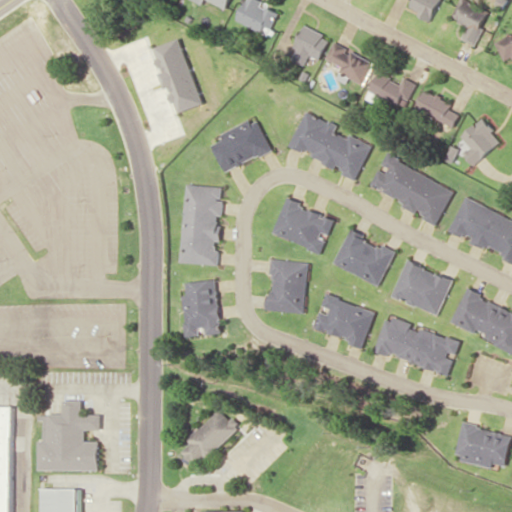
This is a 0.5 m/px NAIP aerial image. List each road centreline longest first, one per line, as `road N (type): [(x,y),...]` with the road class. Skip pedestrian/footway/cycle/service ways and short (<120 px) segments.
road 1 (residential): [(511,285),(295,175),(266,182),(254,196),(245,218),(243,290),(254,324),(272,337),(435,395),(511,409)]
road 2 (residential): [(147,511),(148,186),(118,93),(57,0)]
road 3 (residential): [(324,0),(511,92)]
